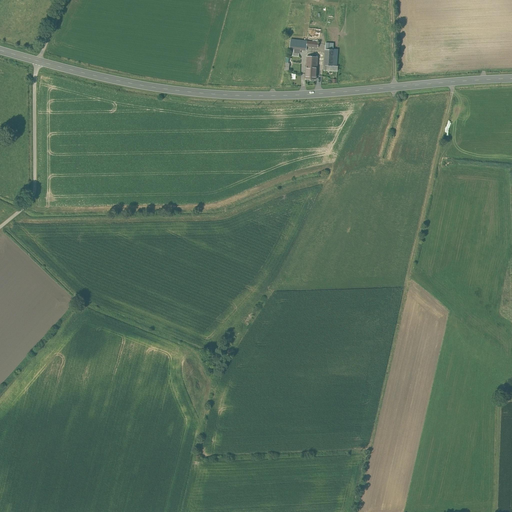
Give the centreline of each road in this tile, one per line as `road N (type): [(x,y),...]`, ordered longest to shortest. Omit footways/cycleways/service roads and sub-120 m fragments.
road 1 (secondary): [(511,78),(217,94),(150,89),(38,60)]
road 2 (track): [(0,381),(73,299),(0,226)]
road 3 (unclassified): [(38,60),(34,190),(0,226)]
